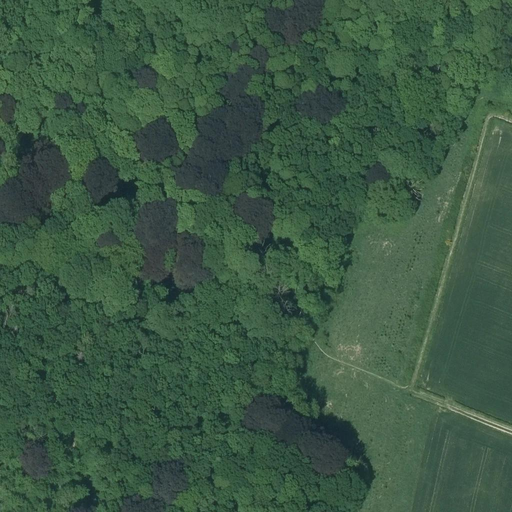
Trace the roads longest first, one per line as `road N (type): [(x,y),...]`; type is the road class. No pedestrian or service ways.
road 1 (track): [(0,86),(278,292),(293,314),(291,329)]
road 2 (track): [(482,0),(416,126),(332,220),(282,258),(272,287)]
